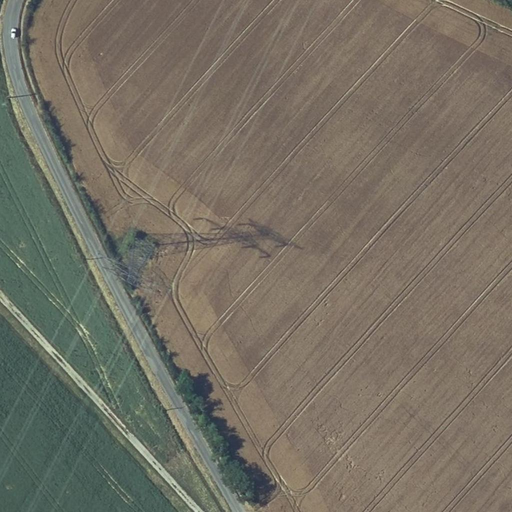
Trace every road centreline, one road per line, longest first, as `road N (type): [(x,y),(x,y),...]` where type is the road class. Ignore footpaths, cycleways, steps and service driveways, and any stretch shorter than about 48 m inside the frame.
road 1 (tertiary): [(15,0),(13,52),(27,100),(239,511)]
road 2 (track): [(0,295),(198,511)]
